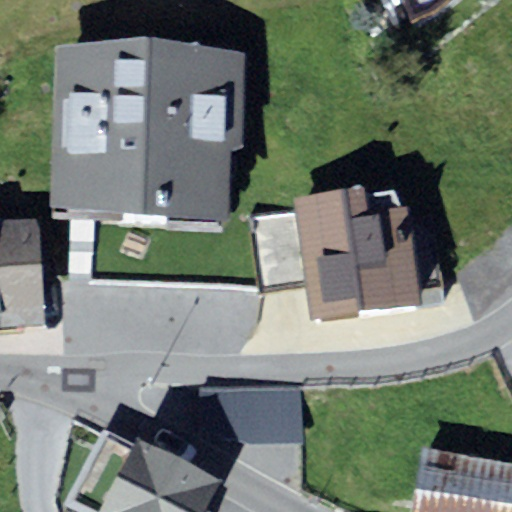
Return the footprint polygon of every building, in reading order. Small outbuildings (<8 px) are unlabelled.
[(234,60),(62,59),(61,241),(233,242),(234,60)] [(413,191),(304,202),(316,326),(425,315),(413,191)] [(30,225),(0,227),(0,328),(37,326),(30,225)] [(202,511),(215,485),(101,432),(63,511),(202,511)] [(511,511),(511,470),(431,451),(416,511),(511,511)]
